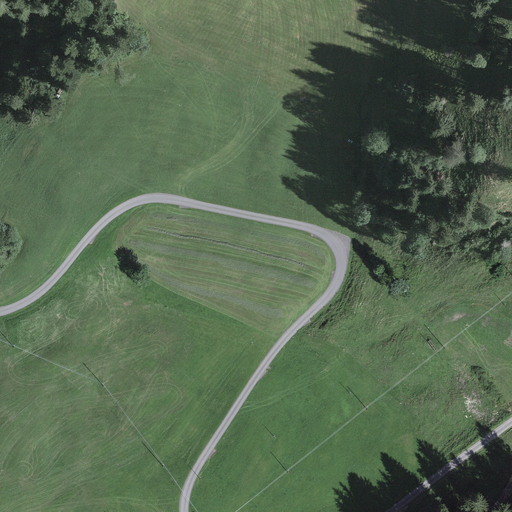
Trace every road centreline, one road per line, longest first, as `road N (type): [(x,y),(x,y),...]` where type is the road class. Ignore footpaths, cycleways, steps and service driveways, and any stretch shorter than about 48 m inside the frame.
road 1 (track): [(0,311),(38,293),(99,225),(140,199),(298,225),(334,242),(339,278),(269,357),(197,468),(184,511)]
road 2 (track): [(391,511),(511,422)]
